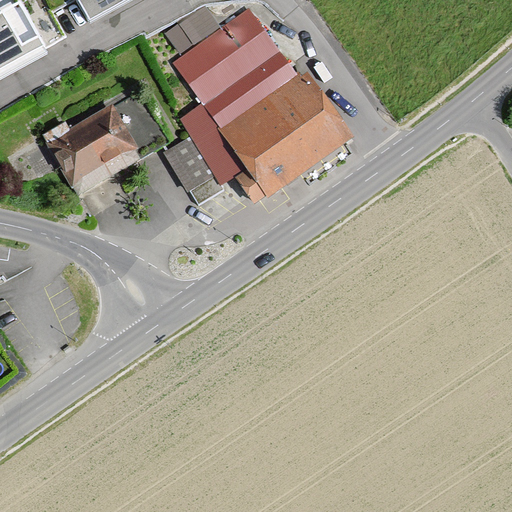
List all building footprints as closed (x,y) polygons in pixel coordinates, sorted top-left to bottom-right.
[(141,0),(75,0),(91,28),(141,0)] [(0,76),(43,53),(18,7),(0,16),(0,76)] [(216,126),(293,73),(249,7),(215,30),(180,54),(170,61),(196,99),(178,111),(174,113),(189,135),(162,153),(197,205),(224,187),(221,183),(233,175),(244,168),(216,126)] [(215,30),(199,7),(164,30),(180,54),(215,30)] [(252,202),(351,135),(304,66),(293,73),(216,126),(244,168),(233,175),(252,202)] [(134,146),(110,103),(43,141),(67,184),(134,146)]
